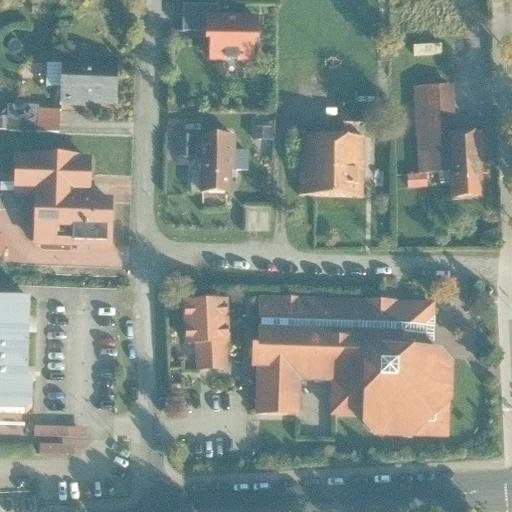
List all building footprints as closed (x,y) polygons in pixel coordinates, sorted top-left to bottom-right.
[(257,19),(205,18),(205,67),(256,67),(257,19)] [(117,107),(119,58),(64,56),(62,105),(117,107)] [(449,89),(413,91),(419,177),(449,175),(448,169),(440,169),(438,137),(452,137),(449,89)] [(11,108),(11,131),(64,132),(64,109),(11,108)] [(452,137),(438,137),(440,169),(448,169),(449,175),(450,201),(482,199),(480,167),(488,166),(486,134),(452,137)] [(363,198),(365,138),(300,136),(299,196),(363,198)] [(178,138),(178,159),(191,159),(191,163),(201,163),(200,195),(229,195),(230,174),(233,174),(234,139),(178,138)] [(95,176),(40,173),(36,245),(115,249),(117,200),(94,199),(95,176)] [(434,304),(257,296),(252,418),(299,418),(300,383),(330,384),(329,418),(361,419),(361,426),(373,439),(450,440),(454,365),(441,350),(432,350),(434,304)] [(0,413),(29,415),(30,301),(0,300),(0,413)] [(185,306),(186,346),(197,346),(224,345),(226,345),(224,304),(216,305),(216,301),(192,302),(193,306),(185,306)] [(197,346),(198,372),(225,370),(224,345),(197,346)]
